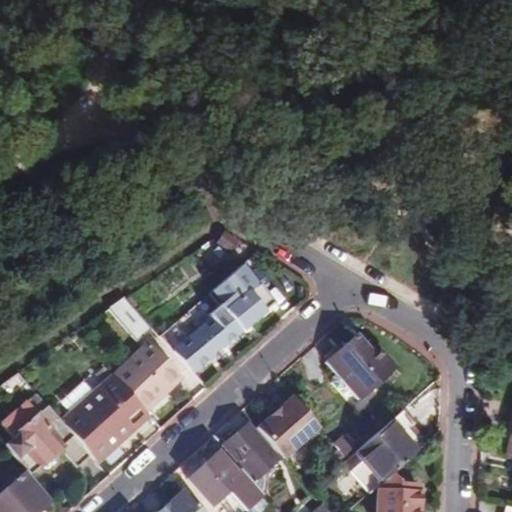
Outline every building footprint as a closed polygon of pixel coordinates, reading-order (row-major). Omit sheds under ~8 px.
[(232,247),(218,239),(211,251),(224,259),(232,247)] [(217,304),(202,317),(206,322),(168,355),(187,377),(208,359),(206,357),(214,350),(214,351),(236,333),(234,332),(263,307),(231,272),(213,289),(223,299),(217,304)] [(213,289),(205,296),(217,304),(223,299),(213,289)] [(148,333),(120,302),(104,314),(134,346),(148,333)] [(78,332),(84,341),(89,336),(83,328),(78,332)] [(78,332),(71,337),(78,345),(84,341),(78,332)] [(351,335),(320,364),(355,402),(390,370),(370,348),(366,351),(351,335)] [(116,387),(139,413),(174,382),(151,355),(116,387)] [(21,388),(12,378),(0,386),(0,394),(6,401),(21,388)] [(92,464),(143,418),(139,413),(116,387),(111,382),(59,428),(88,461),(92,464)] [(0,426),(0,431),(10,443),(14,439),(27,455),(35,464),(42,464),(50,458),(51,451),(72,475),(88,461),(59,428),(31,398),(0,426)] [(311,426),(287,399),(275,410),(277,413),(268,422),(265,419),(253,431),(277,458),(294,442),(311,426)] [(511,406),(500,455),(511,457),(511,406)] [(380,430),(344,463),(337,470),(362,500),(418,449),(404,433),(406,431),(394,418),(380,430)] [(236,467),(233,469),(240,478),(258,499),(259,499),(263,495),(265,485),(262,475),(273,464),(243,430),(221,450),(236,467)] [(14,439),(10,443),(2,450),(15,464),(27,455),(14,439)] [(242,511),(258,499),(240,478),(236,482),(213,456),(184,482),(207,509),(221,496),(235,511),(242,511)] [(33,511),(44,503),(20,476),(0,493),(0,511),(33,511)] [(155,492),(165,504),(178,494),(168,482),(155,492)] [(294,511),(277,491),(263,504),(267,509),(269,511),(324,511),(323,509),(319,511),(294,511)] [(196,511),(180,493),(159,511),(196,511)] [(408,511),(409,498),(381,497),(376,502),(370,502),(369,511),(408,511)] [(258,499),(242,511),(264,511),(267,509),(263,504),(259,499),(258,499)]
